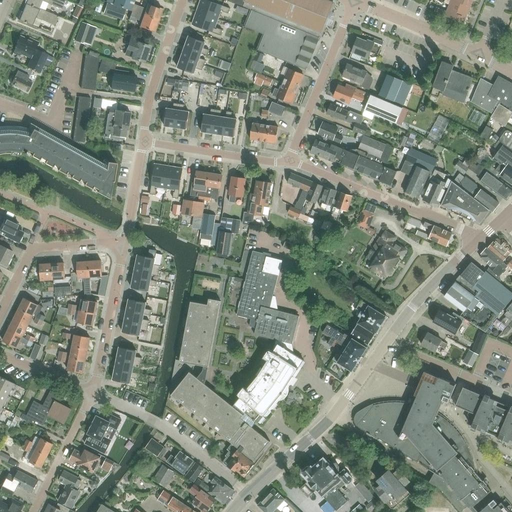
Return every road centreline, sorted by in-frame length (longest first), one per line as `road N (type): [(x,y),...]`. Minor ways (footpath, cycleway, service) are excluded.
road 1 (tertiary): [(249,494),(334,416),(412,308),(482,238)]
road 2 (residential): [(482,238),(289,162)]
road 3 (residential): [(249,494),(161,425),(92,393)]
road 4 (residential): [(289,162),(354,0)]
road 5 (residential): [(0,316),(31,250),(125,244)]
road 6 (residential): [(92,393),(125,244)]
road 7 (residential): [(289,162),(143,141)]
road 8 (residential): [(143,141),(182,0)]
road 9 (residential): [(480,54),(354,0)]
road 10 (residential): [(33,511),(92,393)]
